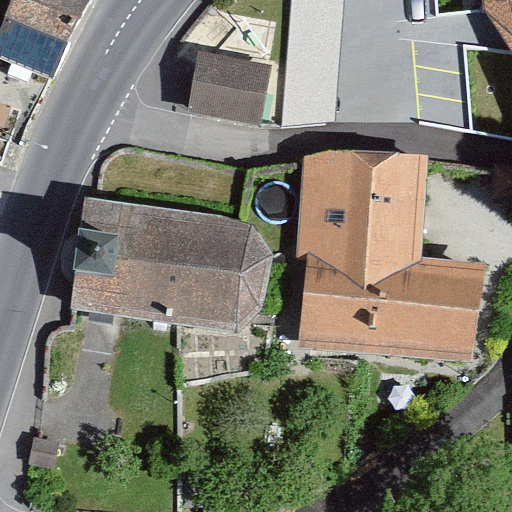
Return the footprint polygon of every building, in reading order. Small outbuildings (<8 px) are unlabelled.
[(80,0),(19,0),(0,48),(0,53),(51,74),(80,0)] [(511,0),(484,0),(486,15),(511,53),(511,0)] [(268,70),(207,56),(195,106),(257,120),(268,70)] [(422,161),(319,156),(305,335),(473,352),(483,268),(415,260),(422,161)] [(76,273),(72,310),(238,335),(265,311),(274,257),(251,225),(85,198),(82,232),(121,238),(116,278),(76,273)] [(82,232),(76,273),(116,278),(121,238),(82,232)]
